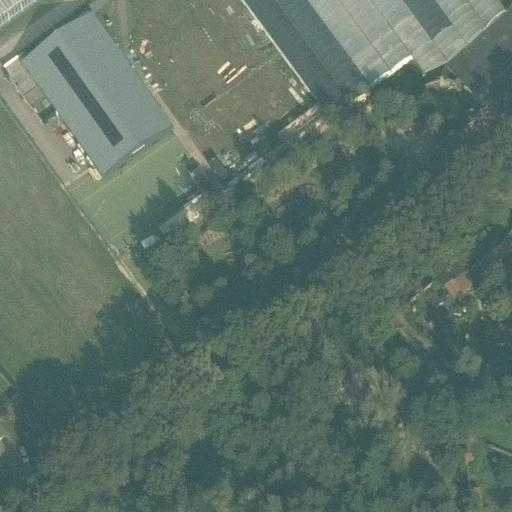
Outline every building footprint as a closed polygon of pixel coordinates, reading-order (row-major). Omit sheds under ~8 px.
[(0,0),(0,31),(42,0),(0,0)] [(236,0),(327,124),(412,62),(425,79),(448,67),(449,69),(507,18),(495,1),(496,0),(236,0)] [(511,12),(507,18),(449,69),(444,73),(483,116),(511,90),(511,12)] [(171,134),(90,18),(20,69),(104,183),(171,134)] [(479,150),(446,183),(465,202),(498,168),(479,150)] [(190,180),(205,200),(214,193),(199,173),(190,180)] [(199,219),(191,208),(158,233),(166,243),(199,219)] [(348,222),(341,229),(347,234),(353,228),(348,222)] [(492,270),(510,255),(495,236),(461,263),(478,285),(495,273),(492,270)] [(321,243),(318,250),(323,255),(330,253),(333,246),(328,241),(321,243)] [(445,276),(437,282),(452,301),(460,295),(445,276)] [(415,297),(422,292),(416,282),(409,286),(415,297)] [(189,302),(183,291),(173,297),(180,308),(189,302)] [(199,315),(193,307),(185,313),(190,321),(199,315)] [(328,379),(338,387),(345,378),(335,370),(328,379)] [(504,404),(498,384),(480,390),(486,410),(504,404)] [(330,403),(331,403),(333,408),(342,402),(336,392),(327,397),(330,403)] [(315,435),(326,418),(320,415),(310,432),(315,435)] [(457,471),(474,464),(469,451),(452,458),(457,471)] [(463,511),(483,507),(480,492),(460,495),(463,511)]
